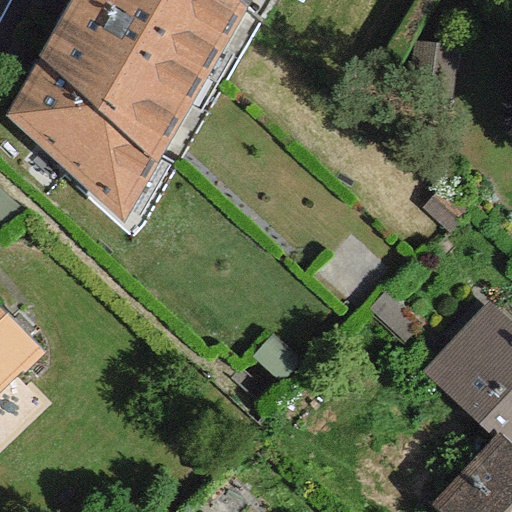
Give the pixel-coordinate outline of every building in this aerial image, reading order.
[(244,4),(239,0),(86,0),(52,57),(159,153),(207,68),(244,4)] [(452,54),(423,50),(417,105),(447,108),(452,54)] [(159,153),(52,57),(34,89),(20,115),(126,211),(159,153)] [(29,214),(0,187),(0,233),(4,235),(29,214)] [(466,213),(445,194),(431,209),(453,229),(466,213)] [(373,291),(350,271),(335,289),(358,309),(373,291)] [(0,308),(0,387),(40,349),(0,308)] [(511,329),(493,312),(434,374),(505,439),(511,445),(511,329)] [(511,511),(511,445),(505,439),(440,508),(443,511),(511,511)]
